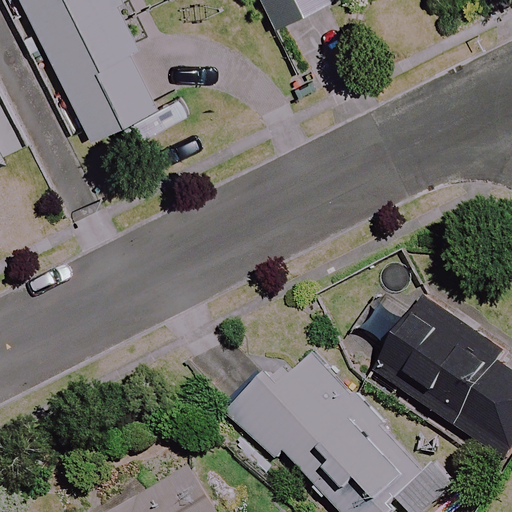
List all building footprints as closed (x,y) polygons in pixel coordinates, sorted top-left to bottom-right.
[(25,0),(93,139),(157,107),(129,50),(139,45),(117,0),(25,0)] [(330,3),(328,0),(262,0),(275,28),(330,3)] [(362,328),(397,351),(382,375),(511,460),(511,372),(500,365),(507,354),(429,303),(419,318),(384,295),(362,328)] [(288,450),(344,511),(397,511),(398,511),(393,506),(427,476),(325,364),(267,385),(235,414),(277,460),(288,450)] [(222,511),(196,467),(119,511),(222,511)]
